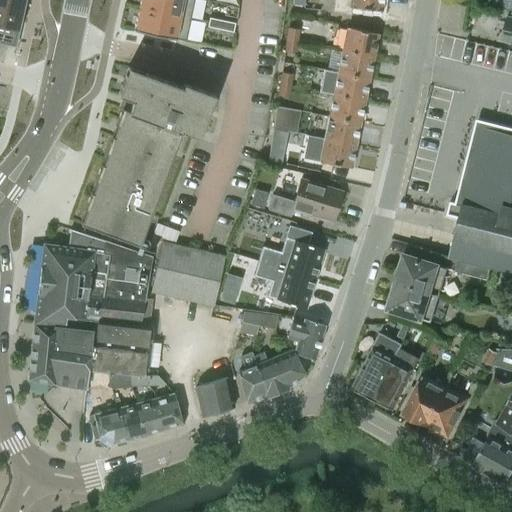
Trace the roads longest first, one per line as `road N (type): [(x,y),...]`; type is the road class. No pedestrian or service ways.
road 1 (residential): [(321,404),(378,226),(425,0)]
road 2 (secondary): [(39,471),(90,477),(321,404)]
road 3 (secondary): [(321,404),(349,412),(511,506)]
